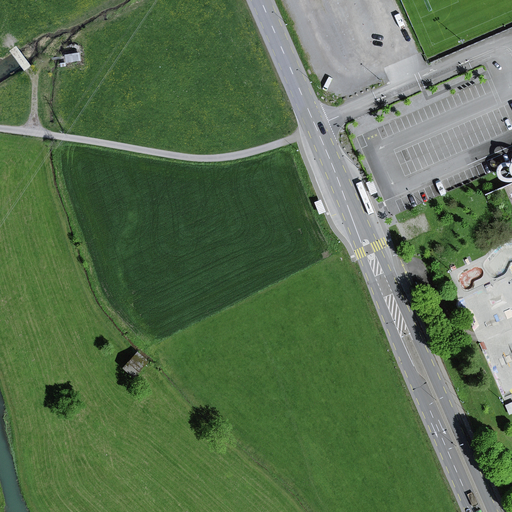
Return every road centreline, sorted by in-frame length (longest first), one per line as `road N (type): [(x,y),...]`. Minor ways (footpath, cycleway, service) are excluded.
road 1 (primary): [(485,511),(316,126)]
road 2 (unclassified): [(316,126),(511,42)]
road 3 (primary): [(316,126),(261,0)]
